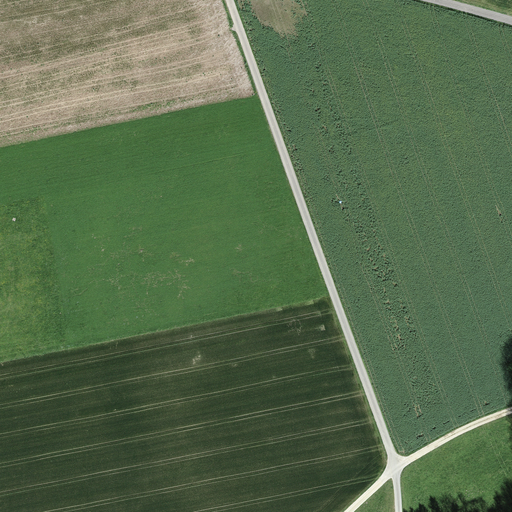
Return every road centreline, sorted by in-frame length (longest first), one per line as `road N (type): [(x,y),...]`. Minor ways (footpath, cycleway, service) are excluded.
road 1 (track): [(229,0),(395,470),(398,511)]
road 2 (track): [(351,511),(420,453),(511,411)]
